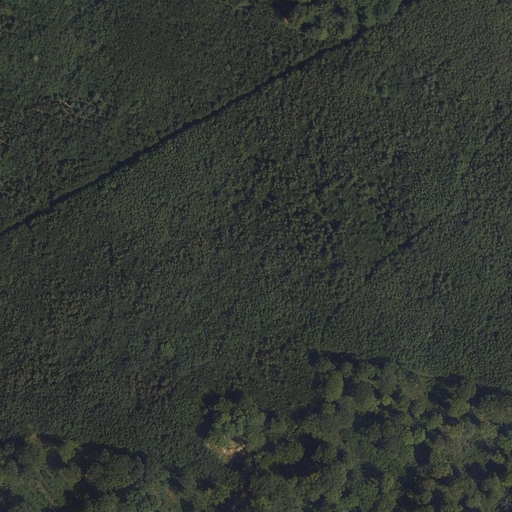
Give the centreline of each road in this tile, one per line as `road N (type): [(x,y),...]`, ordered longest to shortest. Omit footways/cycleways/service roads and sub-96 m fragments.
road 1 (track): [(227,511),(315,406),(331,320),(383,261),(432,223),(511,111)]
road 2 (track): [(0,232),(404,0)]
road 3 (track): [(511,391),(321,346)]
